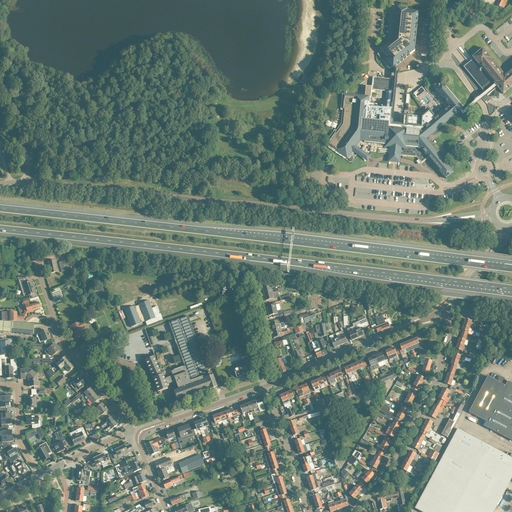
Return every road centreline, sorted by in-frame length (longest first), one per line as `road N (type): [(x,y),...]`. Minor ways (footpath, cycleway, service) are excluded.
road 1 (motorway): [(0,230),(511,289)]
road 2 (motorway): [(501,266),(0,207)]
road 3 (secondary): [(419,221),(10,183)]
road 4 (residential): [(352,511),(387,469),(436,377),(451,327),(442,312)]
road 5 (tertiary): [(267,385),(430,317)]
road 6 (residential): [(306,511),(267,385)]
road 7 (residential): [(87,373),(61,340),(34,260)]
